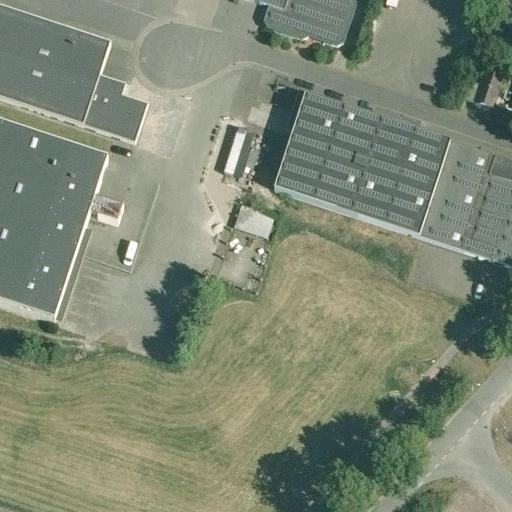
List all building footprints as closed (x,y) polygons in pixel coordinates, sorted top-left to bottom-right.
[(242,0),(269,9),(264,24),(268,30),(303,42),(309,39),(310,37),(325,42),(324,44),(337,48),(344,45),(356,8),(353,2),(348,0),(242,0)] [(110,48),(0,11),(0,102),(83,130),(100,80),(110,48)] [(385,18),(377,15),(370,34),(379,37),(385,18)] [(504,82),(487,76),(476,105),(493,112),(504,82)] [(125,88),(100,80),(83,130),(134,147),(147,109),(121,100),(125,88)] [(382,123),(306,98),(275,193),(351,218),(382,123)] [(450,145),(382,123),(351,218),(420,240),(450,145)] [(108,164),(0,128),(0,308),(55,326),(90,219),(118,228),(124,211),(96,202),(108,164)] [(511,165),(450,145),(420,240),(511,270),(511,165)] [(236,210),(232,233),(267,240),(272,218),(236,210)]
